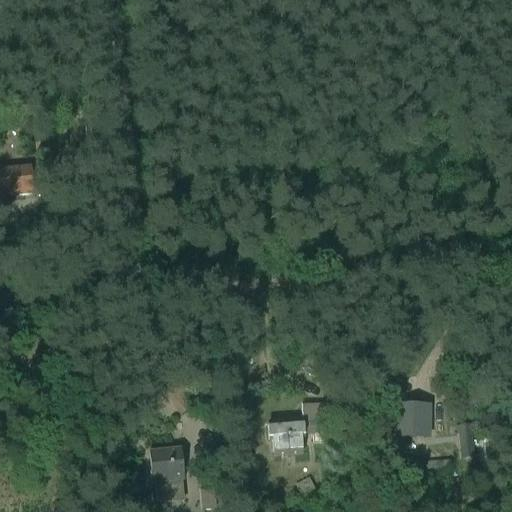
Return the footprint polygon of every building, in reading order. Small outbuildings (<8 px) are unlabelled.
[(63,124),(34,127),(37,156),(66,153),(63,124)] [(0,200),(31,198),(28,170),(0,172),(0,200)] [(270,460),(303,460),(303,395),(269,395),(270,460)] [(447,403),(413,404),(414,434),(431,434),(431,425),(447,425),(447,403)] [(138,493),(181,492),(181,444),(138,444),(138,493)] [(413,464),(432,461),(429,446),(410,449),(413,464)]
